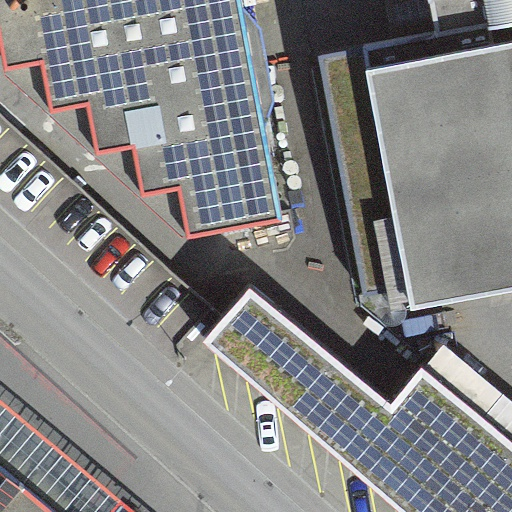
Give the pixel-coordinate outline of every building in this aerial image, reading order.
[(181,184),(188,229),(277,215),(240,0),(0,0),(0,48),(3,64),(42,57),(50,107),(87,101),(95,150),(134,144),(142,191),(181,184)] [(511,0),(431,0),(436,27),(511,12),(511,0)] [(511,12),(436,27),(358,41),(402,304),(499,284),(500,295),(511,292),(511,12)] [(511,511),(511,475),(428,402),(407,426),(254,294),(210,348),(396,511),(511,511)] [(511,323),(496,324),(497,355),(511,353),(511,323)] [(0,511),(56,511),(0,463),(0,511)]
